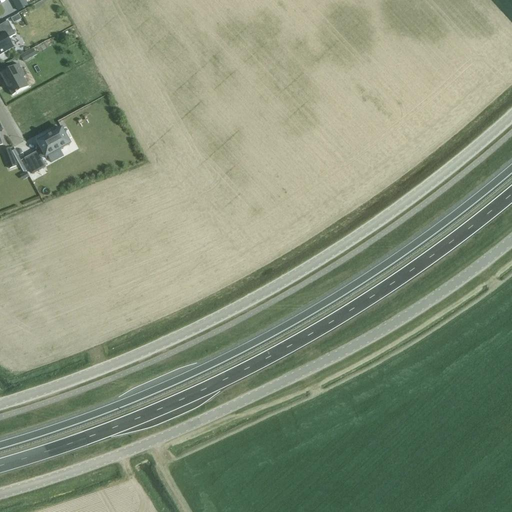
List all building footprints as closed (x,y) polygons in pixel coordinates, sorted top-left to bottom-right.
[(24,0),(11,0),(18,12),(28,7),(24,0)] [(18,16),(11,20),(14,24),(21,20),(18,16)] [(0,55),(14,48),(9,39),(16,35),(8,22),(0,26),(0,55)] [(34,49),(22,56),(25,62),(37,55),(34,49)] [(19,65),(0,74),(5,83),(6,82),(8,86),(7,87),(12,96),(16,95),(18,94),(18,93),(29,87),(24,78),(26,77),(19,65)] [(37,152),(25,159),(33,175),(46,168),(41,159),(45,157),(46,158),(48,157),(60,150),(71,145),(62,129),(53,134),(47,137),(47,138),(38,143),(42,151),(38,154),(37,152)] [(10,149),(3,151),(9,169),(17,167),(10,149)]
